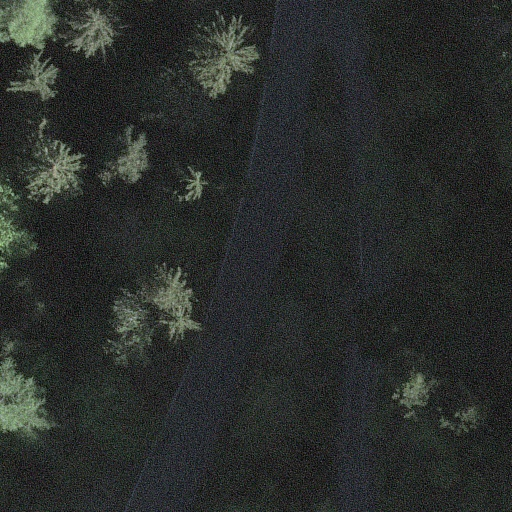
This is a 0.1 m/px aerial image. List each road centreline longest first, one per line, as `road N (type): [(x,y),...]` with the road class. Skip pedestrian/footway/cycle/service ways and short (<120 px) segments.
road 1 (tertiary): [(300,0),(251,253),(150,511)]
road 2 (track): [(298,0),(352,77),(351,511)]
